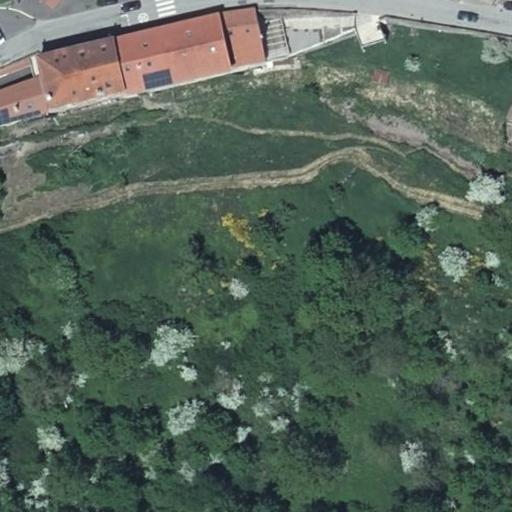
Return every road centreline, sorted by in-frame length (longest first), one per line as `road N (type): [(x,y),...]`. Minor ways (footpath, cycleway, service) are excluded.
road 1 (secondary): [(25,39),(180,0)]
road 2 (secondary): [(388,0),(511,22)]
